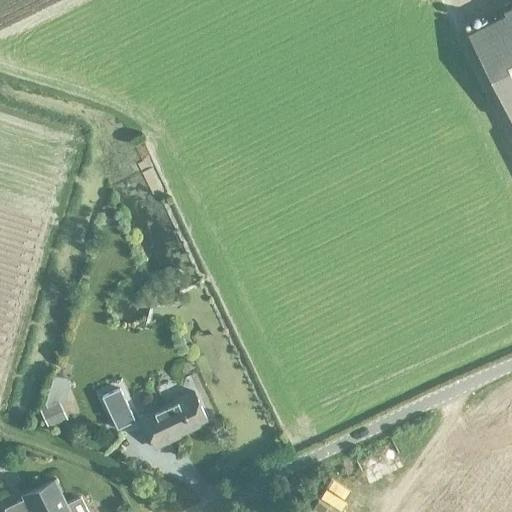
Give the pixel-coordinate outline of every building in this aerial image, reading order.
[(467,31),(511,119),(511,3),(502,9),(504,12),(467,31)] [(120,387),(102,395),(118,428),(136,420),(120,387)] [(142,420),(154,446),(179,434),(179,433),(208,419),(194,390),(153,410),(155,414),(142,420)] [(58,400),(41,408),(48,426),(65,420),(58,400)] [(3,508),(5,511),(87,511),(80,496),(65,503),(54,479),(21,495),(23,498),(3,508)] [(361,511),(375,490),(358,479),(336,511),(361,511)]
